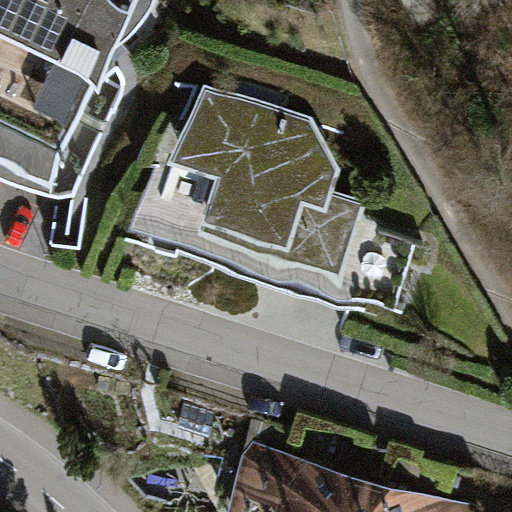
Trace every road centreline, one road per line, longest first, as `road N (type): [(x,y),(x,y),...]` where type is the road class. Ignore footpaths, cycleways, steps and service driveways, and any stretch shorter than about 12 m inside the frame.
road 1 (residential): [(0,271),(511,433)]
road 2 (track): [(511,305),(381,92),(353,0)]
